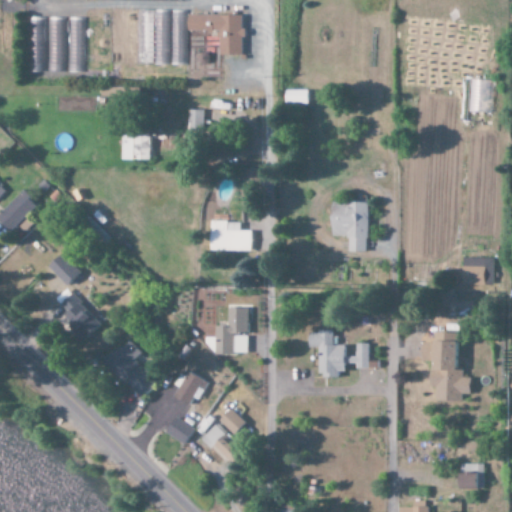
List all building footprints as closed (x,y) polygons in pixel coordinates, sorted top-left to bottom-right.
[(186,12),(122,10),(121,49),(137,50),(137,53),(137,62),(152,62),(153,52),(157,52),(156,64),(169,65),(169,64),(184,64),(186,12)] [(244,56),(244,16),(190,15),(190,32),(220,32),(220,56),(244,56)] [(61,65),(63,18),(50,18),(48,65),(61,65)] [(67,73),(83,74),(84,18),(69,18),(67,73)] [(306,91),(283,90),(282,105),(306,105),(306,91)] [(189,111),(188,128),(203,129),(204,111),(189,111)] [(124,161),(152,161),(153,149),(176,150),(176,136),(124,134),(124,161)] [(0,214),(0,218),(12,232),(40,207),(26,191),(0,214)] [(347,252),(366,252),(366,203),(328,203),(328,237),(346,237),(347,252)] [(208,221),(207,251),(250,251),(250,231),(238,231),(238,222),(208,221)] [(84,274),(65,255),(51,268),(71,287),(84,274)] [(460,285),(491,286),(492,259),(461,258),(460,285)] [(99,324),(70,294),(58,305),(70,317),(63,324),(80,342),(99,324)] [(245,355),(246,309),(226,308),(225,327),(214,327),(213,354),(245,355)] [(367,344),(354,345),(354,357),(343,357),(343,346),(331,346),(331,331),(306,332),(306,348),(316,348),(317,377),(343,377),(343,365),(354,364),(354,370),(367,369),(367,344)] [(454,333),(432,333),(431,343),(420,343),(420,362),(429,362),(428,387),(434,387),(434,402),(460,402),(460,395),(468,395),(468,378),(461,378),(462,369),(453,369),(454,333)] [(138,399),(153,385),(135,366),(144,358),(126,340),(102,362),(138,399)] [(196,400),(206,384),(184,371),(175,387),(180,390),(174,399),(187,406),(192,398),(196,400)] [(245,421),(226,409),(218,423),(237,435),(245,421)] [(164,435),(184,444),(192,427),(172,417),(164,435)] [(202,438),(226,465),(239,453),(214,427),(202,438)] [(456,474),(456,489),(482,488),(482,466),(464,466),(464,474),(456,474)] [(398,508),(398,511),(428,511),(428,501),(412,502),(412,508),(398,508)]
